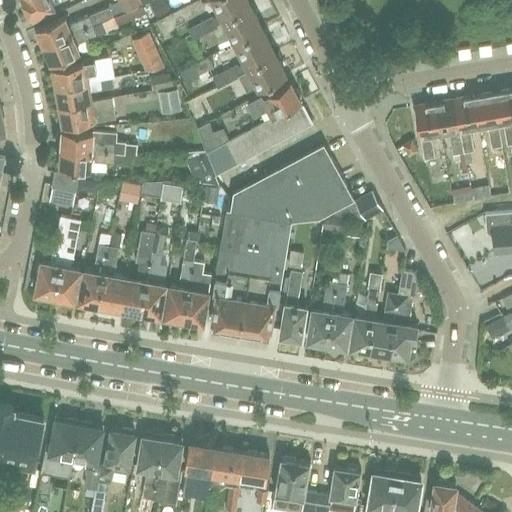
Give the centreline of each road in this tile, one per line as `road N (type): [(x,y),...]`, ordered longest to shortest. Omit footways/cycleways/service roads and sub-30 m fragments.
road 1 (tertiary): [(441,419),(0,337)]
road 2 (residential): [(441,419),(454,348),(453,295),(348,104)]
road 3 (residential): [(16,270),(31,106),(0,29)]
road 4 (residential): [(348,104),(386,84),(511,61)]
